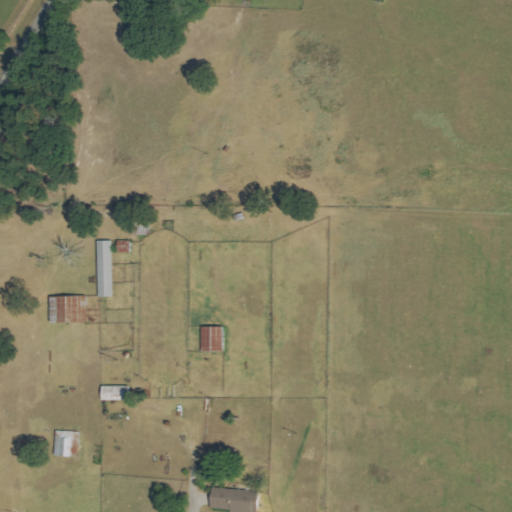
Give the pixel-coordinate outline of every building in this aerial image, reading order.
[(116,296),(115,240),(100,240),(101,296),(116,296)] [(89,321),(89,295),(53,296),(54,322),(89,321)] [(226,351),(227,327),(205,326),(205,351),(226,351)] [(105,400),(132,400),(132,385),(105,386),(105,400)] [(81,431),(58,430),(57,455),(80,456),(81,431)] [(214,510),(261,511),(262,490),(215,488),(214,510)]
